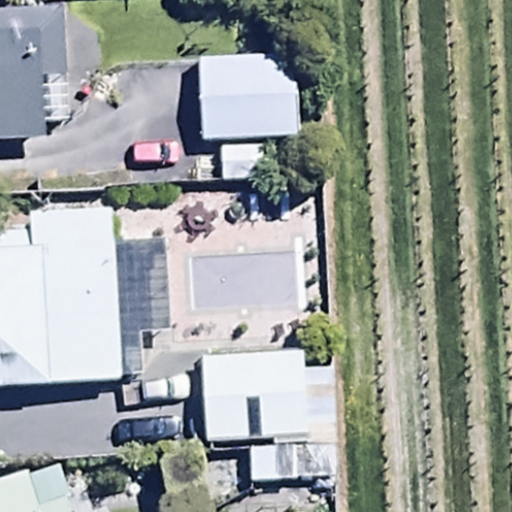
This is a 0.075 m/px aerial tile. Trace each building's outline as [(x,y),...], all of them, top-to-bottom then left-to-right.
[(4,35),(0,35),(0,146),(44,146),(42,81),(61,80),(59,19),(3,20),(4,35)] [(293,56),(194,59),(196,142),(295,139),(293,56)] [(31,220),(31,232),(0,233),(0,397),(119,392),(111,216),(31,220)] [(334,484),(334,362),(195,357),(195,441),(246,441),(246,484),(334,484)] [(88,511),(53,462),(0,478),(0,511),(88,511)]
